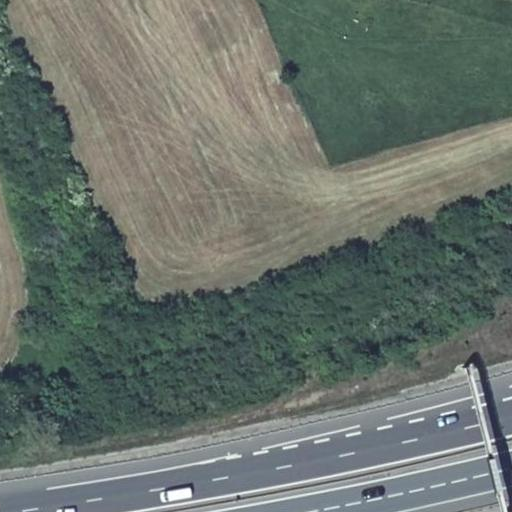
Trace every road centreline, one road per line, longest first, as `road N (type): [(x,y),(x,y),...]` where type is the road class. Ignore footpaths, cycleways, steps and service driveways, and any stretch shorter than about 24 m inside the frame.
road 1 (motorway): [(511,417),(346,455),(15,511)]
road 2 (motorway): [(283,511),(511,462)]
